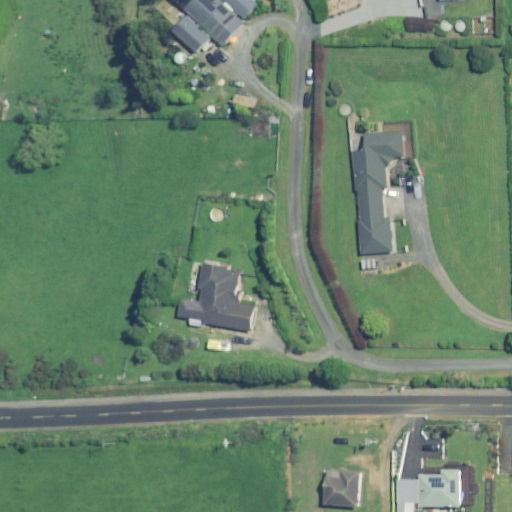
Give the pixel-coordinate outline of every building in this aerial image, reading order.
[(246,22),(223,0),(194,0),(188,7),(225,43),(246,22)] [(260,4),(256,0),(228,0),(246,17),(260,4)] [(212,36),(190,14),(176,28),(199,50),(212,36)] [(454,20),(454,32),(469,31),(469,19),(454,20)] [(454,32),(454,20),(439,21),(439,32),(454,32)] [(403,128),(367,131),(368,147),(354,148),(362,253),(393,251),(390,217),(384,218),(382,188),(388,188),(385,157),(405,155),(403,128)] [(184,298),(181,314),(208,319),(207,321),(251,329),(255,306),(240,303),(242,290),(238,289),(242,271),(229,268),(229,266),(205,262),(201,287),(204,288),(202,301),(184,298)] [(326,469),(311,468),(311,476),(326,478),(326,469)] [(421,478),(421,506),(463,505),(462,468),(443,468),(443,474),(421,474),(421,478)] [(328,477),(326,503),(360,506),(363,472),(345,470),(344,478),(328,477)] [(421,502),(421,478),(399,478),(399,502),(417,502),(421,502)] [(416,511),(417,502),(399,502),(399,511),(416,511)]
